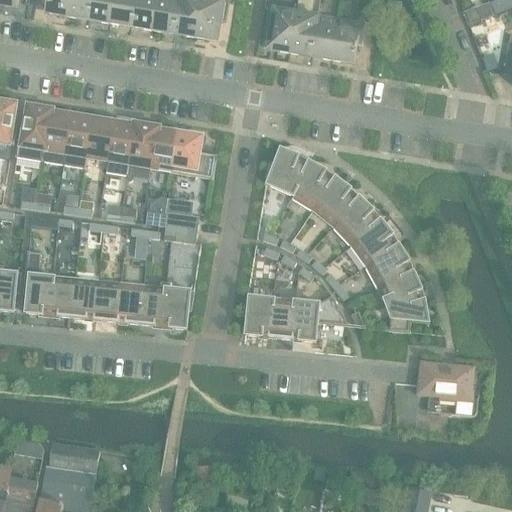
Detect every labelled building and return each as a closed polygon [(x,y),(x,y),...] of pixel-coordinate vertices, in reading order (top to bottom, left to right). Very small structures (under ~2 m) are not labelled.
[(0,0),(0,7),(8,9),(9,6),(18,7),(18,0),(0,0)] [(54,13),(54,16),(67,19),(70,0),(47,0),(45,12),(54,13)] [(70,0),(67,19),(80,21),(81,18),(89,19),(92,0),(70,0)] [(97,20),(96,23),(110,26),(113,0),(92,0),(89,19),(97,20)] [(113,0),(110,26),(123,28),(124,25),(131,26),(135,0),(113,0)] [(139,27),(139,30),(152,33),(157,0),(135,0),(131,26),(139,27)] [(157,0),(152,33),(166,35),(166,32),(174,33),(179,0),(157,0)] [(182,34),(182,37),(195,40),(201,0),(179,0),(174,33),(182,34)] [(221,23),(225,24),(228,4),(204,0),(201,0),(195,40),(208,42),(209,39),(218,40),(221,23)] [(511,0),(508,0),(501,3),(506,14),(511,10),(511,0)] [(276,50),(276,53),(289,55),(296,15),(269,11),(266,31),(270,31),(267,49),(276,50)] [(470,26),(481,22),(477,11),(465,15),(470,26)] [(289,55),(302,58),(303,55),(311,56),(317,19),(296,15),(289,55)] [(319,57),(318,60),(332,62),(338,22),(317,19),(311,56),(319,57)] [(357,46),(362,47),(365,27),(338,22),(332,62),(345,65),(346,62),(355,63),(357,46)] [(494,56),(483,60),(488,74),(499,70),(494,56)] [(0,144),(12,147),(15,128),(12,127),(14,111),(6,110),(6,107),(0,105),(0,144)] [(25,130),(21,129),(16,160),(42,165),(50,115),(52,115),(52,114),(37,111),(36,114),(28,113),(25,130)] [(63,168),(71,122),(64,120),(64,117),(52,115),(50,115),(42,165),(63,168)] [(85,171),(87,159),(93,122),(79,120),(79,123),(71,122),(63,168),(85,171)] [(108,163),(114,129),(106,127),(107,124),(93,122),(87,159),(108,163)] [(127,178),(136,129),(134,129),(122,127),(121,130),(114,129),(108,163),(106,175),(127,178)] [(127,178),(126,185),(129,185),(132,182),(133,179),(148,182),(150,171),(157,133),(158,133),(158,131),(135,127),(134,129),(136,129),(127,178)] [(172,174),(178,139),(170,138),(171,135),(158,133),(157,133),(150,171),(172,174)] [(178,139),(172,174),(212,181),(216,159),(198,156),(201,140),(186,137),(185,140),(178,139)] [(309,167),(308,167),(297,161),(298,158),(280,152),(274,169),(269,168),(266,187),(292,198),(309,167)] [(309,167),(292,198),(314,212),(335,183),(334,183),(324,176),(326,173),(309,164),(308,167),(309,167)] [(335,183),(314,212),(334,228),(358,203),(358,202),(349,194),(351,191),(335,180),(334,183),(335,183)] [(21,203),(20,211),(33,212),(34,205),(35,192),(23,190),(22,203),(21,203)] [(358,203),(334,228),(352,247),(379,225),(379,224),(371,215),(373,213),(359,200),(358,202),(358,203)] [(168,201),(166,216),(168,216),(192,219),(194,205),(168,201)] [(81,203),(80,211),(79,211),(78,218),(92,220),(93,213),(93,204),(81,203)] [(50,207),(34,205),(33,212),(49,214),(50,207)] [(64,209),(63,216),(78,218),(79,211),(78,211),(64,209)] [(14,216),(0,213),(0,221),(13,223),(14,216)] [(149,214),(147,227),(159,229),(166,230),(168,216),(166,216),(160,215),(149,214)] [(106,222),(120,224),(121,217),(107,215),(106,222)] [(199,220),(192,219),(168,216),(166,230),(190,233),(197,233),(199,220)] [(136,219),(121,217),(120,224),(135,226),(136,219)] [(33,218),(32,228),(43,230),(56,231),(56,228),(58,229),(59,221),(45,220),(33,218)] [(73,223),(59,221),(58,229),(72,231),(73,223)] [(379,225),(352,247),(367,268),(397,250),(397,249),(390,239),(393,237),(381,222),(379,224),(379,225)] [(89,233),(103,235),(104,227),(90,226),(89,233)] [(118,229),(104,227),(103,235),(118,237),(118,229)] [(195,247),(197,233),(190,233),(166,230),(164,243),(188,246),(195,247)] [(131,238),(145,240),(146,233),(132,231),(131,238)] [(160,235),(146,233),(145,240),(159,242),(160,235)] [(276,248),(278,241),(265,236),(263,243),(276,248)] [(280,249),(293,256),(296,249),(283,243),(280,249)] [(397,250),(367,268),(380,291),(414,276),(414,275),(411,276),(406,265),(409,263),(399,247),(397,249),(397,250)] [(277,263),(280,256),(266,250),(263,257),(277,263)] [(296,258),(308,266),(312,260),(300,252),(296,258)] [(28,255),(26,278),(24,296),(27,296),(25,316),(42,317),(42,314),(49,315),(53,280),(39,279),(41,257),(28,255)] [(293,271),(297,265),(284,258),(281,264),(293,271)] [(312,268),(322,278),(327,272),(316,263),(312,268)] [(309,284),(314,279),(303,269),(298,275),(309,284)] [(0,274),(0,313),(14,314),(15,295),(18,296),(20,277),(0,274)] [(325,281),(334,292),(340,288),(331,276),(325,281)] [(414,276),(380,291),(391,322),(390,333),(409,335),(410,323),(428,325),(429,325),(425,303),(422,303),(419,293),(422,292),(414,276)] [(53,280),(49,315),(57,316),(57,319),(72,320),(76,282),(53,280)] [(76,282),(72,320),(87,322),(87,319),(95,319),(98,285),(76,282)] [(98,285),(95,319),(102,320),(102,323),(118,325),(119,322),(118,322),(121,287),(98,285)] [(118,322),(119,322),(125,323),(125,326),(140,327),(144,289),(121,287),(118,322)] [(349,299),(340,288),(334,292),(343,303),(349,299)] [(144,289),(140,327),(155,329),(155,326),(163,326),(166,292),(144,289)] [(166,292),(163,326),(170,327),(170,330),(186,332),(188,313),(190,313),(193,294),(166,292)] [(247,318),(245,337),(262,339),(262,336),(269,337),(273,302),(247,299),(244,318),(247,318)] [(292,339),(293,339),(299,340),(299,343),(315,345),(317,325),(348,328),(332,299),(319,307),(295,304),(292,339)] [(292,339),(295,304),(273,302),(269,337),(277,338),(276,341),(293,342),(293,339),(292,339)] [(356,329),(364,330),(358,315),(351,318),(356,329)] [(439,415),(471,418),(472,418),(474,418),(475,417),(476,416),(477,415),(477,413),(479,393),(471,392),(473,370),(454,368),(441,366),(441,367),(421,365),(418,397),(440,399),(439,415)] [(16,444),(13,458),(41,464),(43,455),(38,449),(16,444)] [(89,511),(100,455),(53,446),(49,468),(46,467),(36,511),(89,511)] [(0,511),(3,511),(8,479),(10,468),(0,466),(0,511)] [(197,470),(196,489),(213,490),(214,470),(197,470)] [(314,471),(313,482),(323,484),(325,472),(314,471)] [(351,474),(350,483),(358,484),(359,475),(351,474)] [(32,511),(32,509),(37,485),(8,479),(3,511),(32,511)] [(326,482),(324,494),(339,497),(342,485),(326,482)] [(363,490),(360,504),(373,507),(377,493),(363,490)] [(406,511),(427,511),(431,496),(410,492),(406,511)]
